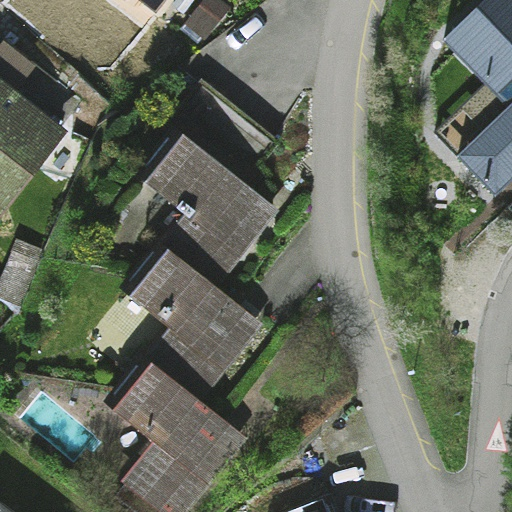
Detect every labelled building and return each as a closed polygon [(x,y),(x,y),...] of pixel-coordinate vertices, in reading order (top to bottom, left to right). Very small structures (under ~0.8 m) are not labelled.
[(511,132),(511,0),(503,0),(499,4),(495,0),(492,0),(477,8),(467,25),(472,31),(453,49),(474,71),(453,91),(466,132),(502,142),(511,132)] [(0,206),(58,131),(40,117),(64,86),(0,35),(0,206)] [(174,136),(175,134),(238,184),(249,193),(265,174),(254,165),(273,142),(202,85),(166,129),(174,136)] [(249,193),(238,184),(175,134),(174,136),(144,174),(170,195),(167,199),(187,214),(159,249),(204,286),(206,284),(268,208),(249,193)] [(0,286),(0,293),(17,309),(39,259),(16,248),(0,286)] [(174,324),(143,363),(189,400),(190,398),(253,322),(206,284),(204,286),(159,249),(128,287),(174,324)] [(189,400),(143,363),(112,401),(158,438),(115,495),(136,511),(175,511),(236,436),(192,400),(190,398),(189,400)] [(280,511),(339,511),(332,492),(280,511)]
